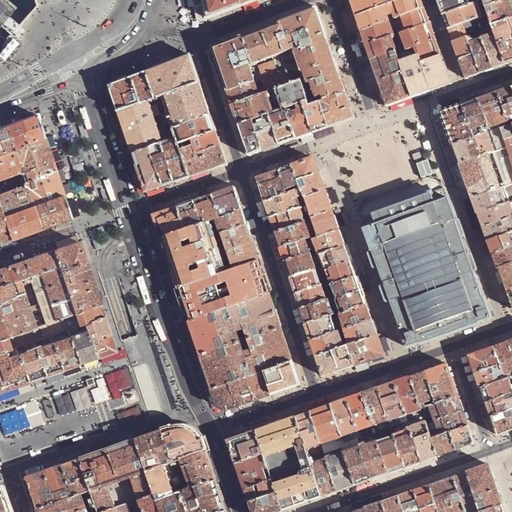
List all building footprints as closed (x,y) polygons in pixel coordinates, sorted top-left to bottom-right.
[(193,0),(198,19),(201,19),(208,18),(207,11),(204,0),(193,0)] [(204,0),(207,11),(208,18),(228,11),(242,5),(240,0),(204,0)] [(400,0),(350,0),(356,17),(385,6),(384,5),(391,3),(391,4),(400,0)] [(424,7),(421,0),(400,0),(391,4),(397,18),(424,7)] [(437,0),(443,15),(470,5),(468,0),(437,0)] [(483,0),(482,0),(470,5),(443,15),(448,29),(488,14),(486,7),(483,0)] [(511,6),(511,5),(509,0),(504,0),(486,7),(488,14),(492,26),(511,18),(511,6)] [(385,6),(356,17),(359,25),(361,32),(390,21),(393,19),(396,18),(397,18),(391,4),(391,3),(384,5),(385,6)] [(323,25),(317,7),(303,13),(280,21),(291,49),(294,49),(295,52),(328,41),(323,25)] [(430,23),(424,7),(397,18),(396,18),(401,33),(402,33),(430,23)] [(493,28),(492,26),(488,14),(448,29),(453,43),(468,37),(480,33),(493,28)] [(401,33),(396,18),(393,19),(399,34),(401,33)] [(511,18),(492,26),(493,28),(495,33),(499,45),(511,39),(511,18)] [(399,34),(393,19),(390,21),(395,36),(397,35),(399,34)] [(291,49),(280,21),(270,25),(261,28),(272,57),(291,49)] [(395,36),(390,21),(361,32),(365,42),(366,46),(391,37),(395,36)] [(430,23),(402,33),(408,49),(416,47),(436,39),(430,23)] [(272,57),(261,28),(250,33),(242,36),(253,64),(272,57)] [(495,33),(493,28),(480,33),(482,38),(495,33)] [(408,49),(402,33),(401,33),(399,34),(397,35),(403,51),(408,49)] [(482,38),(480,33),(468,37),(470,43),(482,38)] [(499,45),(495,33),(482,38),(493,69),(500,66),(505,64),(499,45)] [(403,51),(397,35),(395,36),(391,37),(396,51),(397,51),(398,53),(403,51)] [(253,64),(242,36),(229,41),(214,47),(219,64),(224,80),(228,92),(255,82),(249,65),(253,64)] [(396,51),(391,37),(366,46),(370,56),(371,61),(396,51)] [(459,59),(474,54),(470,43),(468,37),(453,43),(459,59)] [(493,69),(482,38),(470,43),(474,54),(480,73),(488,70),(493,69)] [(442,56),(436,39),(416,47),(419,55),(422,63),(442,56)] [(511,39),(499,45),(505,64),(511,61),(511,39)] [(330,47),(328,41),(295,52),(302,72),(304,71),(335,60),(330,47)] [(419,55),(416,47),(408,49),(403,51),(398,53),(401,62),(419,55)] [(291,49),(272,57),(274,60),(275,60),(282,57),(293,53),(291,49)] [(387,107),(413,97),(401,62),(398,53),(397,51),(396,51),(371,61),(387,107)] [(302,72),(295,52),(293,53),(282,57),(286,70),(289,76),(302,72)] [(480,73),(474,54),(459,59),(466,78),(473,75),(480,73)] [(196,71),(191,55),(178,60),(154,70),(147,72),(156,98),(162,97),(200,83),(196,71)] [(422,63),(419,55),(401,62),(413,97),(425,93),(431,90),(422,63)] [(452,83),(442,56),(422,63),(431,90),(441,87),(452,83)] [(286,70),(282,57),(275,60),(279,73),(286,70)] [(289,76),(286,70),(279,73),(275,60),(274,60),(259,65),(267,89),(268,92),(275,90),(291,84),(289,76)] [(337,67),(335,60),(304,71),(308,83),(311,82),(313,88),(341,78),(337,67)] [(308,83),(304,71),(302,72),(289,76),(291,84),(301,81),(305,91),(313,88),(311,82),(308,83)] [(156,98),(147,72),(142,74),(134,78),(126,81),(116,84),(111,87),(119,111),(149,101),(155,98),(156,98)] [(345,89),(341,78),(313,88),(316,97),(322,95),(324,100),(321,101),(330,127),(355,118),(351,108),(345,89)] [(305,91),(301,81),(291,84),(275,90),(282,110),(286,109),(303,103),(308,101),(305,91)] [(258,89),(255,82),(228,92),(230,98),(233,105),(260,95),(258,89)] [(202,89),(200,83),(162,97),(168,112),(205,99),(202,89)] [(511,87),(504,90),(498,92),(508,121),(511,119),(511,87)] [(316,97),(313,88),(305,91),(308,101),(309,105),(318,102),(316,97)] [(282,110),(275,90),(268,92),(266,93),(273,113),(282,110)] [(487,96),(479,99),(490,131),(500,128),(507,125),(509,124),(508,121),(498,92),(487,96)] [(273,113),(266,93),(260,95),(233,105),(236,117),(239,126),(253,120),(269,115),(273,113)] [(168,112),(162,97),(156,98),(155,98),(159,108),(160,112),(164,124),(165,124),(168,123),(171,122),(172,122),(168,112)] [(159,108),(155,98),(149,101),(153,111),(159,108)] [(207,105),(205,99),(168,112),(172,122),(171,122),(173,128),(174,127),(175,128),(211,115),(207,105)] [(479,99),(463,105),(474,137),(487,132),(490,131),(479,99)] [(153,111),(149,101),(119,111),(125,130),(126,133),(133,154),(163,143),(157,127),(158,127),(154,115),(153,111)] [(324,129),(330,127),(321,101),(318,102),(309,105),(308,101),(303,103),(305,108),(313,133),(324,129)] [(305,108),(303,103),(286,109),(288,114),(305,108)] [(474,137),(463,105),(442,112),(448,129),(453,145),(474,137)] [(313,133),(305,108),(288,114),(297,139),(313,133)] [(291,141),(297,139),(288,114),(286,109),(282,110),(273,113),(269,115),(280,145),(291,141)] [(164,124),(160,112),(154,115),(158,127),(164,124)] [(213,123),(211,115),(175,128),(174,127),(173,128),(177,139),(177,138),(179,143),(187,141),(192,139),(216,131),(213,123)] [(269,115),(253,120),(263,151),(272,148),(280,145),(269,115)] [(14,149),(45,138),(39,123),(37,116),(26,120),(6,127),(14,149)] [(263,151),(253,120),(239,126),(245,142),(249,156),(263,151)] [(72,137),(68,125),(64,126),(62,130),(64,136),(67,138),(72,137)] [(511,137),(507,125),(500,128),(504,140),(511,137)] [(0,129),(0,179),(21,172),(14,149),(6,127),(0,129)] [(177,139),(173,128),(170,129),(170,130),(168,131),(171,140),(171,141),(177,139)] [(487,132),(493,151),(506,146),(504,140),(500,128),(490,131),(487,132)] [(220,145),(216,131),(192,139),(194,145),(189,146),(181,149),(190,177),(208,170),(227,163),(220,145)] [(493,151),(487,132),(474,137),(453,145),(457,154),(460,163),(487,153),(491,151),(493,151)] [(46,142),(45,138),(14,149),(21,172),(22,175),(53,163),(51,156),(46,142)] [(185,178),(190,177),(181,149),(179,143),(177,138),(177,139),(171,141),(171,140),(163,143),(175,182),(185,178)] [(189,146),(187,141),(179,143),(181,149),(189,146)] [(146,192),(175,182),(163,143),(133,154),(136,162),(144,184),(146,192)] [(511,163),(506,146),(493,151),(491,151),(496,166),(497,166),(504,186),(503,186),(509,202),(510,202),(511,200),(511,163)] [(487,153),(492,168),(496,166),(491,151),(487,153)] [(492,168),(487,153),(460,163),(463,171),(466,178),(493,169),(492,168)] [(325,191),(314,158),(292,166),(299,185),(301,188),(303,195),(304,198),(305,198),(325,191)] [(0,209),(3,219),(64,197),(59,181),(53,163),(22,175),(23,175),(21,176),(25,186),(0,195),(0,209)] [(299,185),(292,166),(285,169),(279,170),(286,190),(299,185)] [(493,169),(500,188),(503,186),(504,186),(497,166),(496,166),(492,168),(493,169)] [(500,188),(493,169),(466,178),(469,188),(472,197),(500,188)] [(286,190),(279,170),(266,175),(257,178),(264,201),(287,193),(286,190)] [(21,172),(0,179),(0,195),(25,186),(21,176),(23,175),(22,175),(21,172)] [(301,188),(299,185),(286,190),(287,193),(295,191),(301,188)] [(241,209),(234,186),(220,191),(212,194),(220,217),(241,209)] [(503,186),(500,188),(472,197),(476,206),(478,213),(509,202),(503,186)] [(303,195),(301,188),(295,191),(297,198),(303,195)] [(374,225),(370,215),(361,219),(364,229),(372,251),(373,252),(399,326),(399,327),(406,347),(418,342),(419,343),(478,323),(478,322),(491,317),(483,297),(482,296),(455,221),(456,220),(448,197),(447,198),(443,188),(442,188),(434,191),(437,201),(405,213),(374,225)] [(297,198),(295,191),(287,193),(264,201),(268,212),(270,217),(301,207),(297,198)] [(332,210),(325,191),(305,198),(312,218),(332,210)] [(220,217),(212,194),(202,198),(194,201),(202,223),(210,221),(214,220),(220,217)] [(65,200),(64,197),(3,219),(11,241),(19,238),(46,228),(72,219),(65,200)] [(312,218),(305,198),(304,198),(302,198),(304,205),(309,219),(312,218)] [(202,223),(194,201),(185,204),(178,207),(185,230),(202,223)] [(511,208),(510,202),(509,202),(478,213),(481,220),(483,227),(511,216),(511,208)] [(309,219),(304,205),(301,207),(306,221),(309,220),(309,219)] [(185,230),(178,207),(164,211),(154,215),(159,231),(162,238),(185,230)] [(306,221),(301,207),(270,217),(273,228),(275,233),(306,221)] [(0,244),(11,241),(3,219),(0,209),(0,244)] [(243,215),(241,209),(220,217),(214,220),(218,233),(246,224),(243,215)] [(339,229),(332,210),(312,218),(319,237),(339,229)] [(511,232),(511,216),(483,227),(486,236),(488,241),(511,232)] [(319,237),(312,218),(309,219),(309,220),(315,235),(315,238),(319,237)] [(315,235),(309,220),(306,221),(311,236),(315,235)] [(170,264),(177,285),(227,267),(210,221),(202,223),(185,230),(162,238),(170,264)] [(311,236),(306,221),(275,233),(278,242),(280,248),(306,238),(309,237),(311,236)] [(249,230),(246,224),(218,233),(224,250),(252,241),(249,230)] [(345,245),(339,229),(319,237),(315,238),(316,238),(314,239),(320,254),(345,245)] [(491,248),(492,253),(511,246),(511,232),(488,241),(491,248)] [(310,252),(306,238),(280,248),(283,256),(284,261),(310,252)] [(320,254),(314,239),(310,240),(314,250),(316,255),(320,254)] [(255,249),(252,241),(224,250),(229,261),(235,261),(234,265),(258,260),(255,249)] [(64,247),(53,251),(61,272),(86,263),(79,242),(64,247)] [(347,250),(345,245),(320,254),(326,270),(351,261),(347,250)] [(511,246),(492,253),(496,263),(498,268),(511,263),(511,246)] [(316,255),(314,250),(310,252),(316,268),(319,266),(316,255)] [(0,340),(75,314),(61,272),(53,251),(12,266),(0,270),(0,340)] [(316,268),(310,252),(284,261),(288,271),(290,277),(316,268)] [(326,270),(320,254),(316,255),(319,266),(321,271),(326,270)] [(265,278),(258,260),(234,265),(227,267),(177,285),(184,305),(190,322),(270,293),(265,278)] [(352,266),(351,261),(326,270),(321,271),(325,282),(327,285),(331,284),(356,276),(352,266)] [(92,282),(86,263),(61,272),(75,314),(100,305),(92,282)] [(511,263),(498,268),(502,280),(505,289),(511,286),(511,263)] [(321,271),(319,266),(316,268),(321,284),(325,282),(321,271)] [(321,284),(316,268),(290,277),(293,288),(295,294),(321,284)] [(358,281),(356,276),(331,284),(336,298),(361,290),(358,281)] [(325,282),(321,284),(326,299),(330,298),(330,297),(327,285),(325,282)] [(326,299),(321,284),(295,294),(298,302),(300,309),(326,299)] [(336,298),(331,284),(327,285),(330,297),(330,298),(331,300),(335,299),(336,298)] [(363,295),(361,290),(336,298),(335,299),(340,313),(366,304),(363,295)] [(273,302),(270,293),(190,322),(205,370),(212,389),(265,371),(292,361),(289,353),(285,340),(278,318),(273,302)] [(331,313),(326,299),(300,309),(304,319),(305,324),(332,315),(331,313)] [(340,313),(335,299),(331,300),(335,312),(336,314),(340,313)] [(368,310),(366,304),(340,313),(346,328),(372,320),(368,310)] [(75,314),(0,340),(0,354),(17,348),(34,342),(50,336),(68,330),(74,328),(84,324),(104,317),(102,312),(100,305),(75,314)] [(346,328),(340,313),(336,314),(335,314),(342,330),(346,328)] [(342,330),(335,314),(332,315),(338,331),(340,331),(342,330)] [(338,331),(332,315),(305,324),(309,335),(311,340),(338,331)] [(107,325),(104,317),(84,324),(87,331),(90,342),(110,335),(107,325)] [(374,326),(372,320),(346,328),(350,345),(377,336),(374,326)] [(87,331),(76,335),(74,328),(68,330),(70,337),(80,365),(89,362),(96,359),(90,342),(87,331)] [(344,347),(340,331),(338,331),(311,340),(314,351),(316,356),(344,347)] [(112,341),(110,335),(90,342),(96,359),(116,352),(113,345),(112,341)] [(384,355),(377,336),(350,345),(348,345),(355,365),(372,359),(384,355)] [(73,368),(80,365),(70,337),(53,343),(62,371),(73,368)] [(34,342),(17,348),(28,383),(40,379),(46,377),(36,349),(34,342)] [(511,370),(511,353),(508,342),(500,345),(494,347),(499,364),(502,373),(507,371),(508,372),(511,370)] [(55,374),(62,371),(53,343),(36,349),(46,377),(55,374)] [(341,370),(355,365),(348,345),(347,346),(344,347),(316,356),(323,376),(341,370)] [(499,364),(494,347),(482,351),(470,356),(475,372),(499,364)] [(0,392),(28,383),(17,348),(0,354),(0,392)] [(296,372),(292,361),(265,371),(272,394),(284,389),(300,384),(296,372)] [(452,380),(446,363),(435,367),(425,371),(434,398),(436,403),(458,395),(452,380)] [(507,371),(502,373),(499,364),(475,372),(478,381),(481,388),(509,377),(508,372),(507,371)] [(272,394),(265,371),(212,389),(215,400),(217,406),(225,410),(272,394)] [(434,398),(425,371),(415,374),(410,376),(419,403),(434,398)] [(419,403),(410,376),(401,379),(394,382),(406,414),(422,409),(421,408),(419,403)] [(511,384),(509,377),(481,388),(483,395),(486,402),(511,393),(511,386),(511,385),(511,384)] [(90,387),(97,384),(95,378),(88,380),(90,387)] [(406,414),(394,382),(385,385),(378,387),(389,420),(406,414)] [(389,420),(378,387),(370,390),(362,393),(373,425),(389,420)] [(134,393),(128,395),(130,402),(137,400),(134,393)] [(353,396),(347,398),(361,437),(375,433),(375,432),(373,425),(362,393),(353,396)] [(491,417),(511,409),(511,393),(486,402),(488,409),(491,417)] [(460,401),(458,395),(436,403),(429,405),(435,420),(463,410),(460,401)] [(331,404),(343,436),(345,443),(358,439),(361,437),(347,398),(338,402),(331,404)] [(343,436),(331,404),(320,408),(311,411),(322,443),(343,436)] [(435,420),(429,405),(421,408),(422,409),(424,416),(426,420),(426,423),(435,420)] [(424,416),(422,409),(406,414),(408,421),(424,416)] [(511,409),(491,417),(497,435),(511,429),(511,409)] [(464,414),(463,410),(435,420),(440,435),(450,432),(468,425),(467,421),(464,414)] [(324,451),(322,443),(311,411),(302,414),(296,416),(307,449),(310,456),(324,451)] [(408,421),(406,414),(389,420),(391,427),(408,421)] [(307,449),(296,416),(277,423),(256,431),(264,453),(269,467),(273,479),(277,492),(283,510),(295,505),(311,500),(323,496),(312,463),(310,456),(307,449)] [(426,420),(424,416),(408,421),(410,426),(426,420)] [(391,427),(389,420),(373,425),(375,432),(391,427)] [(426,420),(410,426),(411,428),(422,461),(431,458),(438,455),(432,438),(426,423),(426,420)] [(440,435),(435,420),(426,423),(432,438),(440,435)] [(106,433),(113,431),(111,425),(104,427),(105,430),(106,433)] [(470,431),(468,425),(450,432),(456,449),(474,442),(470,431)] [(203,439),(201,439),(199,436),(193,431),(187,428),(179,427),(172,428),(171,428),(171,427),(162,430),(173,463),(174,463),(181,461),(180,458),(205,449),(206,448),(205,444),(203,439)] [(422,461),(411,428),(394,434),(405,467),(414,463),(422,461)] [(174,463),(173,463),(162,430),(161,431),(162,431),(149,436),(136,440),(155,495),(158,501),(174,495),(179,493),(184,491),(174,463)] [(264,453),(256,431),(229,440),(233,452),(237,463),(264,453)] [(456,449),(450,432),(440,435),(432,438),(438,455),(448,452),(456,449)] [(405,467),(394,434),(377,440),(388,473),(397,469),(405,467)] [(343,436),(322,443),(324,451),(325,452),(343,446),(342,444),(345,443),(343,436)] [(343,446),(345,451),(356,484),(364,481),(372,478),(361,446),(358,439),(345,443),(342,444),(343,446)] [(108,450),(128,504),(155,495),(136,440),(132,442),(108,450)] [(388,473),(377,440),(361,446),(372,478),(383,475),(388,473)] [(210,463),(205,449),(180,458),(181,461),(191,489),(215,480),(210,463)] [(85,458),(81,460),(92,491),(92,492),(99,511),(106,511),(128,504),(108,450),(85,458)] [(356,484),(345,451),(327,458),(338,491),(348,487),(356,484)] [(269,467),(264,453),(237,463),(241,476),(245,489),(270,480),(265,468),(269,467)] [(338,491),(327,458),(312,463),(323,496),(332,493),(338,491)] [(66,465),(63,466),(74,497),(74,498),(82,495),(92,491),(81,460),(66,465)] [(504,511),(499,497),(488,464),(477,468),(467,471),(480,510),(480,511),(504,511)] [(27,478),(38,510),(74,497),(63,466),(60,467),(43,473),(27,478)] [(480,510),(467,471),(458,475),(454,476),(465,511),(476,511),(477,511),(480,510)] [(465,511),(454,476),(441,481),(430,485),(438,511),(465,511)] [(270,480),(245,489),(248,496),(249,502),(277,492),(273,479),(270,480)] [(220,495),(215,480),(191,489),(184,491),(179,493),(185,511),(220,511),(225,510),(220,495)] [(414,490),(421,511),(438,511),(430,485),(421,488),(414,490)] [(0,487),(0,511),(13,511),(4,486),(0,487)] [(421,511),(414,490),(405,493),(398,496),(403,511),(421,511)] [(82,495),(87,511),(99,511),(92,492),(92,491),(82,495)] [(277,492),(249,502),(253,511),(276,511),(283,510),(277,492)] [(185,511),(179,493),(174,495),(158,501),(161,511),(185,511)] [(39,511),(87,511),(82,495),(74,498),(74,497),(38,510),(39,511)] [(161,511),(158,501),(155,495),(128,504),(130,511),(161,511)] [(382,501),(385,511),(403,511),(398,496),(390,499),(382,501)] [(385,511),(382,501),(372,505),(365,507),(366,511),(385,511)]
